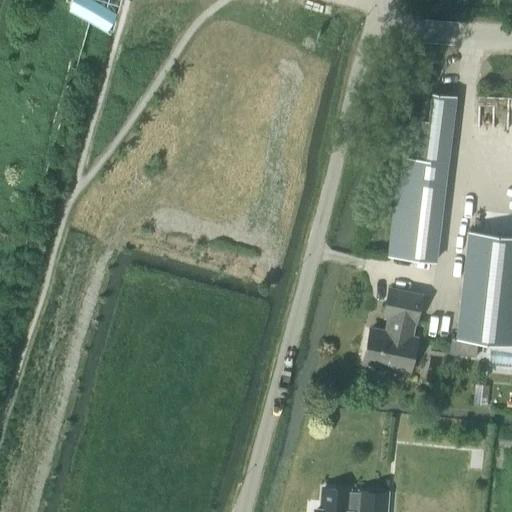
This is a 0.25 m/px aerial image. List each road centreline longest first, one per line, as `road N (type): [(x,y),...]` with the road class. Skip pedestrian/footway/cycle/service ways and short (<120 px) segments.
road 1 (unclassified): [(245,511),(375,8)]
road 2 (unclassified): [(511,42),(416,32),(375,8)]
